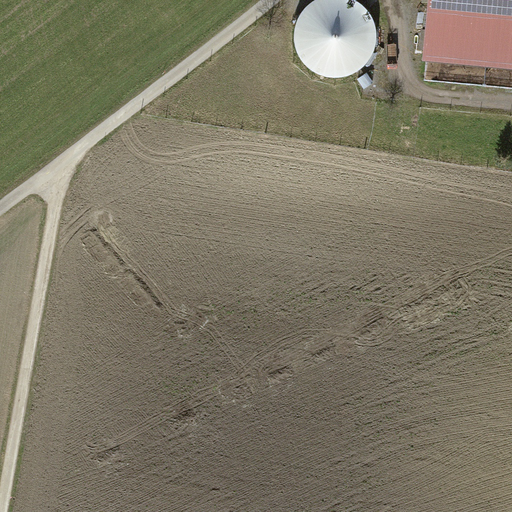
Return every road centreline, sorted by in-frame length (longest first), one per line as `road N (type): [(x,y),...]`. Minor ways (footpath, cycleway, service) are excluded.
road 1 (track): [(0,511),(59,169)]
road 2 (track): [(273,0),(0,213)]
